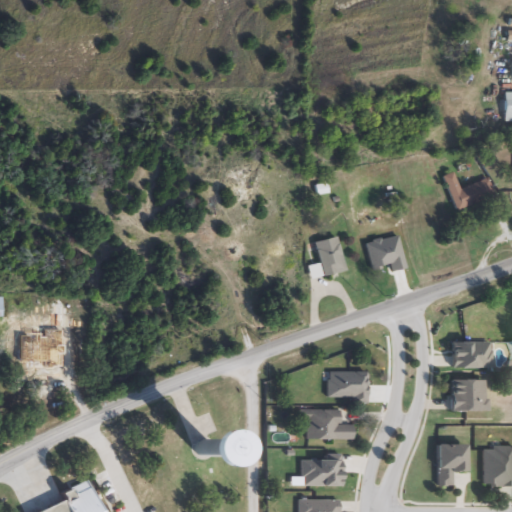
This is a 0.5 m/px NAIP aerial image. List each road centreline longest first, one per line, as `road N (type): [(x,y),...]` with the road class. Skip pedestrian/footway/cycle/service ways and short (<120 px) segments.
road 1 (tertiary): [(0,465),(92,416),(511,265)]
road 2 (residential): [(391,308),(396,393),(371,467),(367,511),(389,482),(421,384),(413,300)]
